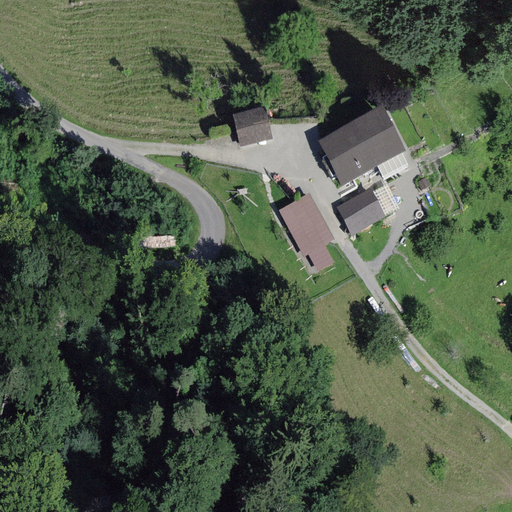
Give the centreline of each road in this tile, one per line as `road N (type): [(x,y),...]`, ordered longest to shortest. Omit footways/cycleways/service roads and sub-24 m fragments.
road 1 (track): [(511,432),(426,361),(304,178),(217,155),(109,144)]
road 2 (track): [(109,144),(201,203),(207,233),(189,260),(146,268),(0,234)]
road 3 (track): [(109,511),(0,405)]
road 4 (track): [(0,74),(54,122),(109,144)]
